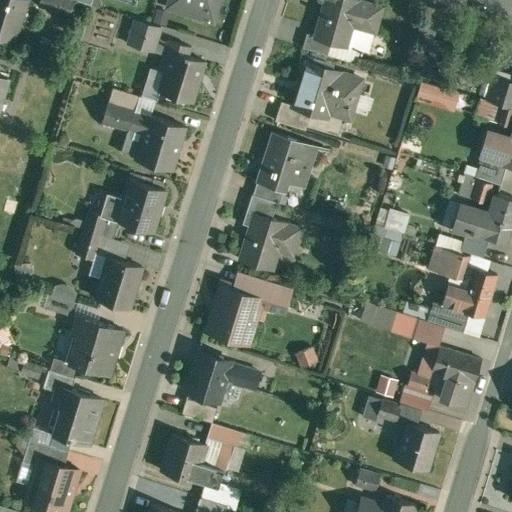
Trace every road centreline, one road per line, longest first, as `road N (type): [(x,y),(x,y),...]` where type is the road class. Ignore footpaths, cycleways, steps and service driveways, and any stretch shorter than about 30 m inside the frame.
road 1 (residential): [(268,0),(102,511)]
road 2 (residential): [(455,511),(511,327)]
